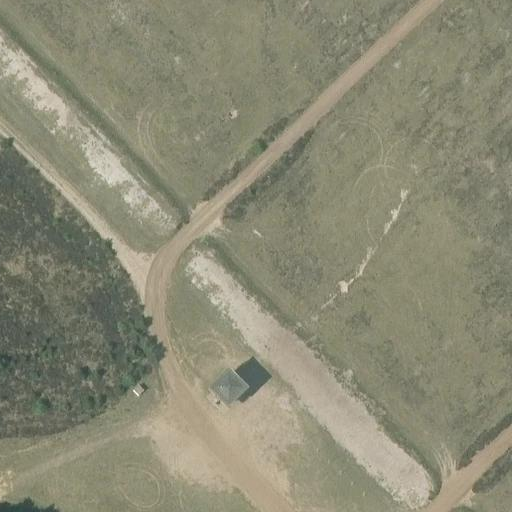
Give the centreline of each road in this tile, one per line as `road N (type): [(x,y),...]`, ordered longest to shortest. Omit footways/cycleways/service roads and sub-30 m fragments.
road 1 (track): [(438,0),(144,275)]
road 2 (track): [(269,511),(177,411),(144,275)]
road 3 (track): [(0,132),(144,275)]
road 4 (track): [(177,411),(0,486)]
